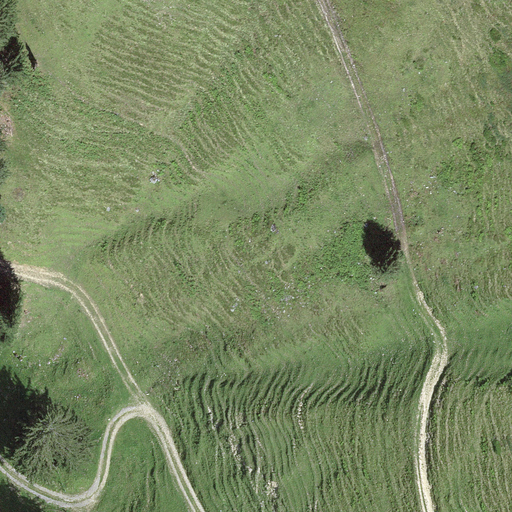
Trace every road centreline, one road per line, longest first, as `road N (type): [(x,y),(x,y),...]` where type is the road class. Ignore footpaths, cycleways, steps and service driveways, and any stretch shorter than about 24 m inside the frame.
road 1 (track): [(319,0),(381,156),(411,301),(439,336),(424,392),(428,511)]
road 2 (track): [(0,463),(24,484),(84,499),(112,418),(138,403),(149,408),(204,511)]
road 3 (track): [(0,259),(75,288),(138,403)]
